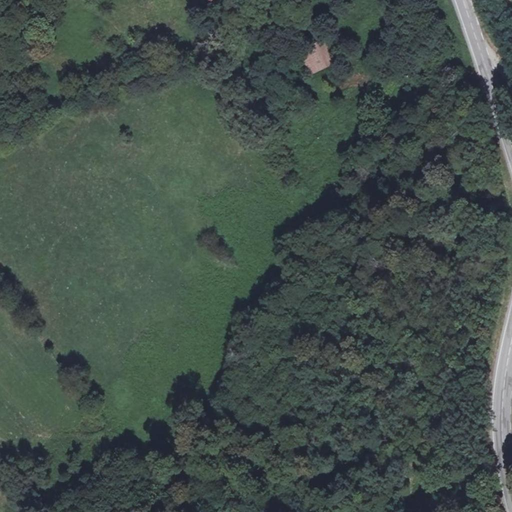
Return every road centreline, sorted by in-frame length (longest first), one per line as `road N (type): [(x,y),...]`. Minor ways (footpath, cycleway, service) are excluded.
road 1 (secondary): [(511,344),(500,398),(511,500)]
road 2 (secondary): [(462,0),(511,148)]
